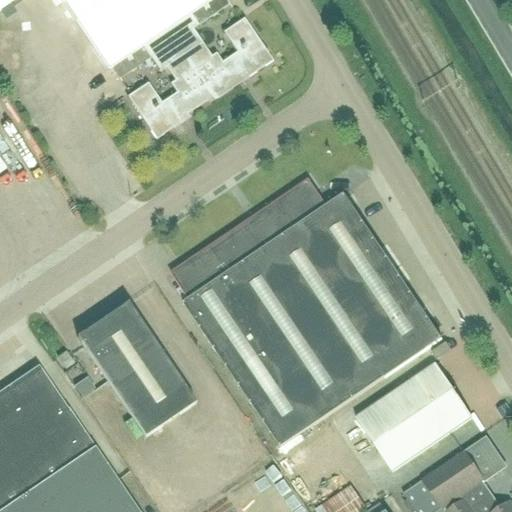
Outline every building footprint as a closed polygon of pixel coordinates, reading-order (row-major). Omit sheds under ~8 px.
[(0,0),(0,12),(18,0),(0,0)] [(142,49),(166,33),(187,18),(213,0),(58,0),(107,72),(111,70),(142,49)] [(211,59),(192,32),(229,7),(224,0),(213,0),(187,18),(166,33),(214,103),(212,100),(245,78),(247,80),(272,64),(243,21),(223,35),(236,55),(221,65),(215,56),(211,59)] [(148,86),(130,98),(127,100),(155,142),(180,125),(178,122),(212,101),(213,103),(214,103),(166,33),(142,49),(111,70),(118,81),(150,61),(159,74),(166,70),(174,84),(170,87),(175,97),(161,106),(148,86)] [(326,209),(308,183),(171,276),(189,302),(183,306),(281,450),(442,341),(344,197),(326,209)] [(144,441),(195,406),(127,306),(76,340),(144,441)] [(65,372),(73,366),(65,354),(57,360),(65,372)] [(392,475),(472,420),(436,367),(356,421),(392,475)] [(0,511),(135,511),(40,371),(0,398),(0,511)] [(506,469),(486,440),(403,497),(408,503),(405,506),(408,511),(474,511),(492,500),(482,485),(506,469)] [(314,511),(366,511),(367,511),(351,488),(315,511),(314,511)]
